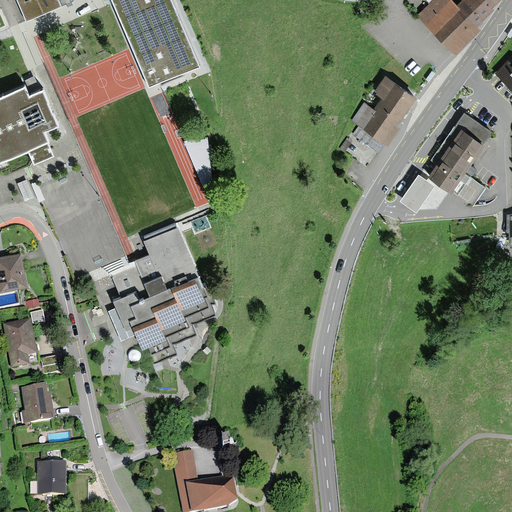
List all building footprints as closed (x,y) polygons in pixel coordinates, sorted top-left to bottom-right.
[(0,0),(0,28),(4,27),(0,16),(0,0),(15,0),(24,19),(69,0),(0,0)] [(113,0),(152,90),(161,86),(160,84),(159,81),(199,64),(170,0),(113,0)] [(481,30),(478,27),(457,6),(451,0),(434,0),(418,16),(456,54),(481,30)] [(463,0),(457,6),(478,27),(494,10),(493,9),(501,0),(463,0)] [(511,55),(494,73),(502,80),(511,88),(511,55)] [(394,126),(415,95),(385,75),(374,92),(380,97),(372,109),(363,102),(351,119),(387,144),(398,128),(394,126)] [(24,85),(0,94),(0,159),(27,148),(48,139),(44,129),(57,124),(43,89),(28,95),(24,85)] [(430,158),(437,162),(427,176),(472,206),(485,187),(463,173),(491,131),(462,112),(444,138),(430,158)] [(48,139),(27,148),(34,163),(54,154),(48,139)] [(435,185),(419,175),(401,201),(416,212),(435,185)] [(27,180),(18,184),(25,201),(34,198),(27,180)] [(176,220),(142,235),(149,252),(109,269),(120,295),(112,299),(125,329),(134,325),(151,363),(175,353),(170,341),(195,330),(191,320),(216,309),(176,220)] [(22,253),(0,257),(0,286),(1,292),(28,287),(22,253)] [(43,311),(31,314),(34,325),(46,323),(43,311)] [(32,322),(5,326),(12,370),(30,366),(28,355),(37,354),(32,322)] [(44,360),(46,373),(60,371),(58,358),(44,360)] [(47,386),(23,389),(26,412),(23,413),(24,425),(55,421),(52,396),(49,396),(47,386)] [(232,449),(229,438),(219,440),(221,451),(232,449)] [(183,511),(200,511),(229,507),(238,501),(234,479),(223,478),(199,482),(193,451),(182,453),(172,455),(183,511)] [(67,464),(39,464),(39,496),(67,496),(67,464)]
